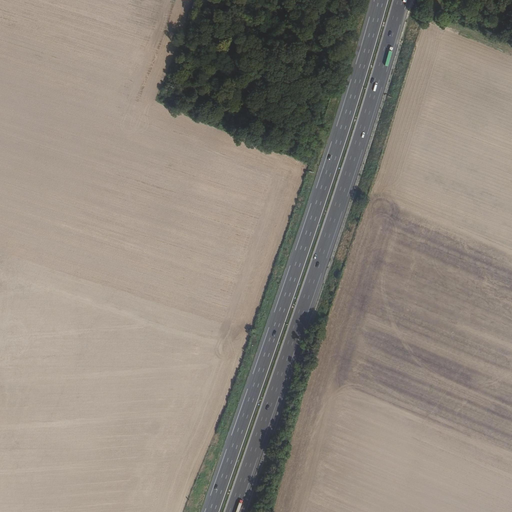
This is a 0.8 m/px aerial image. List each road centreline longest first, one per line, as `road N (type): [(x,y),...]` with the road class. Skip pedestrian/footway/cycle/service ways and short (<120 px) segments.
road 1 (motorway): [(381,0),(211,511)]
road 2 (motorway): [(232,511),(400,0)]
